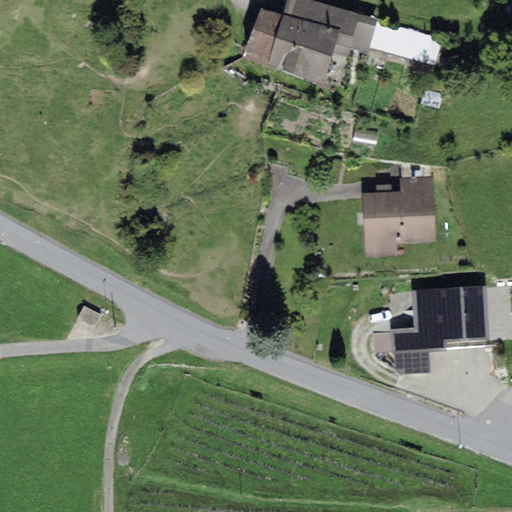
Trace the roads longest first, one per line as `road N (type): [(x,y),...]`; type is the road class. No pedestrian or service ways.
road 1 (unclassified): [(493,439),(188,320),(0,228)]
road 2 (track): [(188,320),(129,377),(112,461),(113,511)]
